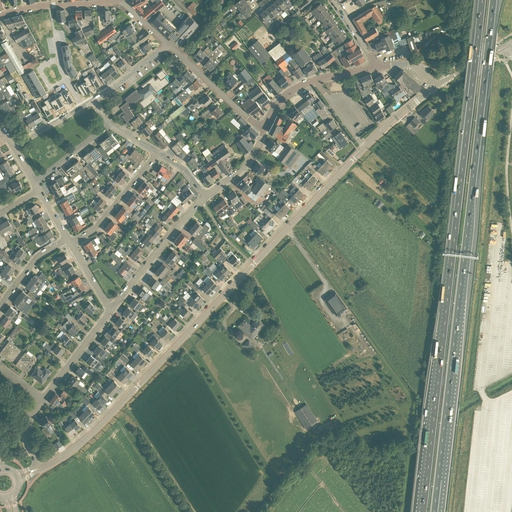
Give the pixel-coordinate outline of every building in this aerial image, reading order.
[(139,11),(146,18),(155,10),(150,5),(149,3),(143,9),(139,4),(146,0),(129,0),(129,1),(134,7),(136,9),(137,9),(139,11)] [(165,5),(160,0),(151,0),(152,1),(154,0),(155,0),(157,2),(150,5),(155,10),(165,5)] [(191,17),(193,16),(187,11),(177,0),(174,0),(186,13),(189,15),(191,17)] [(239,0),(230,7),(232,10),(234,11),(238,8),(246,1),(244,0),(239,0)] [(283,9),(287,5),(282,0),(276,0),(276,1),(283,9)] [(307,0),(298,7),(301,10),(310,2),(309,1),(309,0),(307,0)] [(238,8),(241,12),(249,5),(246,1),(238,8)] [(283,13),(281,10),(283,9),(276,1),(272,4),(281,14),(283,13)] [(187,7),(190,11),(195,15),(197,13),(192,9),(196,6),(193,2),(187,7)] [(311,11),(313,13),(322,6),(320,3),(311,11)] [(277,18),(281,14),(272,4),(268,7),(277,18)] [(241,12),(246,18),(251,14),(249,12),(253,9),(249,5),(241,12)] [(313,13),(315,16),(325,7),(324,5),(322,6),(313,13)] [(372,15),(379,26),(386,22),(375,6),(374,6),(367,10),(353,19),(353,20),(354,20),(354,21),(362,34),(366,32),(360,22),(372,15)] [(273,21),(277,18),(268,7),(264,10),(271,19),(273,22),(273,21)] [(315,16),(317,18),(326,11),(327,10),(325,7),(315,16)] [(56,10),(58,22),(66,21),(64,9),(56,10)] [(110,15),(109,15),(109,10),(102,10),(102,19),(106,19),(106,23),(110,23),(110,15)] [(260,19),(264,24),(267,26),(273,22),(271,19),(264,10),(260,14),(262,17),(260,19)] [(317,18),(319,20),(328,13),(326,11),(317,18)] [(163,17),(164,16),(160,12),(151,23),(175,44),(179,47),(199,25),(191,17),(189,15),(185,19),(187,20),(177,30),(175,28),(163,17)] [(319,20),(321,23),(330,15),(328,13),(319,20)] [(330,15),(321,23),(323,25),(333,16),(331,14),(330,15)] [(23,24),(26,30),(29,28),(21,15),(13,17),(18,26),(23,24)] [(88,42),(85,37),(82,30),(80,26),(76,19),(76,16),(72,17),(72,20),(69,20),(69,27),(70,27),(73,26),(77,36),(72,39),(72,38),(77,45),(83,42),(85,44),(88,42)] [(323,25),(325,27),(334,20),(335,19),(333,16),(323,25)] [(4,20),(11,31),(14,30),(12,28),(16,26),(18,26),(13,17),(4,20)] [(325,27),(326,30),(336,22),(334,20),(325,27)] [(336,22),(326,30),(325,31),(327,33),(336,26),(338,25),(336,22)] [(126,37),(135,31),(135,30),(134,29),(134,28),(131,24),(127,28),(122,32),(123,34),(122,35),(121,34),(117,40),(118,42),(126,37)] [(96,36),(98,41),(99,44),(108,38),(117,32),(112,25),(96,36)] [(95,33),(93,26),(92,27),(92,26),(87,28),(90,35),(95,33)] [(327,33),(329,35),(338,28),(336,26),(327,33)] [(24,48),(37,42),(29,28),(26,30),(14,36),(17,42),(20,40),(24,48)] [(90,35),(87,28),(82,30),(85,37),(90,35)] [(329,35),(331,38),(340,30),(338,28),(329,35)] [(366,41),(378,34),(375,28),(362,35),(364,37),(366,41)] [(331,38),(333,40),(343,31),(341,29),(340,30),(331,38)] [(134,48),(137,46),(148,38),(151,35),(147,31),(137,38),(135,35),(138,33),(135,30),(135,31),(126,37),(126,38),(130,43),(134,48)] [(380,35),(381,38),(389,35),(395,33),(393,30),(391,30),(391,31),(380,35)] [(343,31),(333,40),(335,42),(344,35),(345,34),(343,31)] [(117,32),(108,38),(111,42),(114,40),(115,40),(117,38),(115,34),(117,32)] [(375,44),(378,51),(385,48),(386,51),(393,48),(391,44),(398,41),(396,38),(398,37),(396,32),(395,33),(389,35),(381,38),(383,41),(375,44)] [(335,42),(337,45),(346,37),(344,35),(335,42)] [(412,36),(398,41),(391,44),(393,48),(386,51),(387,51),(397,47),(399,46),(399,45),(400,46),(408,42),(411,52),(417,50),(412,36)] [(4,48),(5,49),(10,45),(10,44),(9,43),(9,42),(8,42),(8,41),(6,38),(3,41),(0,42),(4,48)] [(148,38),(137,46),(139,49),(142,47),(145,52),(149,49),(150,50),(150,49),(151,48),(151,49),(152,48),(151,48),(153,47),(152,46),(152,47),(148,42),(145,44),(143,42),(148,38)] [(344,44),(330,53),(335,58),(339,54),(341,58),(340,58),(345,67),(350,65),(351,66),(355,64),(355,65),(359,63),(364,60),(362,55),(363,54),(359,47),(358,48),(355,44),(354,44),(351,40),(344,44)] [(279,43),(268,51),(271,55),(276,62),(279,66),(281,68),(284,72),(287,69),(283,65),(287,62),(291,67),(293,71),(297,78),(303,74),(299,67),(296,64),(280,43),(279,43)] [(69,45),(62,46),(63,56),(71,55),(69,45)] [(112,47),(119,56),(122,54),(115,45),(112,47)] [(335,58),(330,53),(324,45),(322,48),(323,49),(320,51),(326,57),(325,58),(329,63),(330,63),(329,63),(332,60),(333,60),(334,59),(335,58)] [(200,49),(198,52),(195,49),(192,53),(200,60),(206,54),(208,56),(213,51),(208,46),(203,52),(200,49)] [(213,62),(218,56),(222,52),(217,47),(213,51),(208,56),(211,58),(204,65),(210,70),(216,64),(213,62)] [(294,51),(291,53),(298,62),(303,70),(305,73),(307,76),(317,70),(313,63),(311,64),(310,62),(306,64),(305,63),(311,59),(303,47),(295,52),(294,51)] [(329,63),(325,58),(320,52),(316,55),(312,57),(316,63),(318,62),(322,68),(329,63)] [(0,67),(5,64),(11,61),(6,53),(2,56),(0,56),(0,67)] [(71,55),(63,56),(65,68),(72,65),(71,55)] [(129,64),(134,60),(130,56),(129,57),(128,55),(124,57),(126,59),(129,64)] [(122,59),(121,60),(118,57),(117,58),(113,61),(114,63),(117,67),(119,66),(122,69),(127,65),(122,59)] [(33,67),(39,64),(37,59),(32,62),(31,61),(23,66),(26,72),(33,67)] [(16,70),(11,61),(5,64),(10,73),(12,72),(16,70)] [(78,74),(72,65),(65,68),(71,78),(78,74)] [(118,72),(113,66),(110,67),(109,66),(106,68),(112,76),(115,74),(117,72),(118,72)] [(96,71),(101,79),(104,77),(107,81),(107,80),(109,79),(112,76),(106,68),(101,72),(99,68),(96,71)] [(278,81),(283,87),(289,83),(284,77),(283,75),(285,73),(284,72),(281,68),(279,71),(281,74),(279,76),(281,79),(278,81)] [(142,90),(141,89),(140,89),(138,90),(138,91),(139,92),(138,93),(136,90),(125,99),(127,102),(120,107),(123,111),(117,116),(119,119),(122,116),(127,122),(129,121),(134,116),(130,110),(132,108),(131,107),(142,98),(143,99),(139,102),(144,108),(151,103),(158,112),(161,109),(155,100),(157,98),(152,92),(155,90),(157,93),(170,83),(165,77),(167,75),(162,69),(156,74),(158,77),(155,80),(153,77),(141,86),(143,89),(142,90)] [(27,82),(37,76),(33,70),(23,76),(27,82)] [(173,92),(173,91),(181,84),(191,74),(187,70),(182,76),(183,77),(179,82),(175,78),(167,86),(173,92)] [(398,86),(400,88),(404,83),(408,87),(408,86),(415,93),(417,91),(418,92),(421,88),(422,88),(403,70),(401,70),(398,73),(394,77),(395,77),(392,79),(396,83),(398,86)] [(251,77),(247,71),(240,77),(244,83),(251,77)] [(185,89),(191,84),(189,83),(195,78),(191,74),(181,84),(173,91),(176,94),(181,88),(184,90),(185,89)] [(233,75),(232,76),(229,74),(225,78),(226,80),(224,83),(230,88),(238,80),(233,75)] [(362,94),(364,98),(372,92),(372,91),(378,87),(374,80),(373,80),(370,74),(355,80),(361,94),(362,94)] [(374,80),(378,87),(380,89),(382,92),(387,89),(388,91),(389,91),(396,100),(405,94),(400,88),(398,86),(396,83),(395,84),(389,84),(386,79),(382,74),(374,80)] [(281,90),(269,75),(263,80),(275,95),(281,90)] [(30,87),(40,81),(37,76),(27,82),(30,87)] [(91,78),(88,80),(92,85),(94,84),(96,88),(101,86),(95,76),(91,78)] [(191,95),(188,92),(193,88),(195,90),(201,84),(196,79),(191,84),(185,89),(184,90),(176,97),(181,103),(191,95)] [(92,85),(88,80),(85,81),(82,83),(87,93),(92,91),(90,87),(92,85)] [(33,92),(43,87),(40,81),(30,87),(33,92)] [(75,87),(78,93),(81,92),(83,96),(87,93),(82,83),(78,85),(75,87)] [(270,100),(259,86),(251,92),(248,95),(251,97),(254,101),(259,96),(261,98),(259,101),(261,103),(263,106),(270,100)] [(6,87),(3,89),(0,90),(0,98),(3,97),(3,96),(5,95),(7,98),(11,95),(9,92),(6,87)] [(33,92),(36,98),(46,92),(43,87),(33,92)] [(376,98),(375,99),(371,95),(380,89),(378,87),(372,91),(372,92),(364,98),(365,99),(365,100),(364,100),(369,107),(374,103),(378,100),(376,98)] [(62,95),(65,101),(67,100),(69,104),(74,101),(68,91),(65,93),(62,95)] [(309,92),(304,95),(307,100),(312,106),(315,103),(318,101),(313,95),(312,96),(309,92)] [(1,108),(3,111),(12,106),(14,105),(11,100),(16,97),(14,94),(11,95),(7,98),(8,100),(0,105),(1,108)] [(65,101),(62,95),(59,97),(55,99),(61,109),(65,106),(63,102),(65,101)] [(206,106),(212,100),(207,95),(204,98),(203,97),(198,101),(197,99),(186,108),(181,112),(183,115),(190,110),(192,111),(200,104),(201,105),(202,104),(203,103),(206,106)] [(261,108),(256,101),(255,102),(254,101),(251,97),(241,105),(245,110),(252,115),(261,108)] [(49,103),(52,108),(54,107),(56,111),(61,109),(55,99),(52,101),(49,103)] [(325,108),(323,107),(324,106),(319,100),(318,101),(315,103),(319,108),(315,110),(318,113),(321,117),(327,113),(324,109),(325,108)] [(31,103),(35,110),(30,113),(32,117),(36,123),(40,121),(42,119),(42,120),(37,111),(40,110),(34,101),(31,103)] [(52,108),(49,103),(46,104),(42,106),(47,116),(52,114),(50,110),(52,108)] [(373,114),(381,108),(378,104),(376,105),(374,103),(369,107),(374,113),(373,114)] [(181,112),(186,108),(183,104),(169,115),(170,116),(165,120),(168,123),(181,112)] [(12,106),(3,111),(5,115),(6,114),(7,117),(15,112),(17,114),(21,112),(19,108),(15,111),(12,106)] [(204,112),(207,115),(209,118),(214,114),(218,118),(224,113),(217,106),(212,111),(209,108),(204,112)] [(303,120),(305,118),(302,115),(300,112),(296,108),(294,106),(291,109),(293,111),(289,114),(296,121),(299,124),(303,120)] [(419,114),(426,120),(427,119),(428,119),(431,116),(430,116),(434,112),(428,106),(424,110),(424,109),(421,112),(421,113),(419,114)] [(376,118),(375,118),(375,119),(383,113),(380,109),(381,108),(373,114),(376,118)] [(32,117),(27,120),(23,111),(21,112),(17,114),(22,124),(27,121),(30,127),(30,126),(32,125),(33,125),(36,123),(32,117)] [(385,117),(382,113),(383,113),(375,119),(378,123),(385,117)] [(141,115),(139,116),(137,114),(134,116),(129,121),(130,122),(130,123),(132,126),(133,125),(135,128),(145,120),(141,115)] [(285,128),(281,126),(279,125),(282,119),(277,115),(274,122),(268,132),(281,140),(285,142),(298,125),(295,124),(291,121),(286,117),(285,119),(287,121),(284,125),(286,127),(285,128)] [(241,117),(238,120),(244,126),(247,122),(241,117)] [(420,122),(415,117),(406,127),(414,136),(418,131),(414,127),(420,122)] [(149,134),(153,131),(150,128),(154,125),(150,119),(144,124),(146,126),(142,130),(147,136),(148,135),(149,135),(149,134)] [(332,120),(328,123),(325,125),(323,123),(317,127),(325,136),(330,132),(331,131),(330,130),(336,125),(332,120)] [(242,138),(238,134),(233,138),(237,142),(236,142),(245,153),(251,148),(253,145),(250,141),(248,143),(246,139),(247,138),(248,138),(250,136),(253,139),(258,133),(250,126),(244,133),(243,132),(241,135),(243,137),(242,138)] [(158,142),(163,137),(159,131),(152,136),(153,137),(153,136),(158,142)] [(345,137),(344,137),(340,132),(332,138),(336,144),(345,137)] [(112,135),(106,139),(113,148),(119,143),(112,134),(111,134),(112,135)] [(201,139),(197,134),(192,138),(195,143),(201,139)] [(163,148),(169,143),(163,137),(158,142),(163,147),(162,148),(163,148)] [(335,144),(339,150),(349,143),(345,137),(336,144),(335,144)] [(102,147),(100,148),(107,158),(109,156),(107,152),(113,148),(106,139),(100,144),(100,143),(99,143),(102,147)] [(291,157),(294,153),(296,150),(288,145),(285,148),(276,142),(275,143),(271,139),(269,141),(268,142),(267,143),(267,144),(267,145),(270,147),(268,150),(272,153),(274,151),(280,155),(277,158),(288,166),(293,159),(291,157)] [(176,153),(182,148),(177,142),(171,147),(171,148),(172,147),(176,153)] [(217,149),(219,152),(213,157),(210,152),(209,152),(210,153),(214,158),(217,162),(226,175),(232,171),(226,163),(223,160),(231,154),(224,145),(222,147),(221,146),(217,149)] [(106,158),(107,158),(100,148),(97,150),(94,146),(94,147),(88,152),(93,157),(96,161),(102,156),(104,159),(105,159),(106,158)] [(187,154),(182,148),(176,153),(181,158),(181,159),(187,154)] [(128,158),(133,161),(139,153),(135,150),(134,149),(131,153),(129,152),(125,158),(127,159),(128,158)] [(194,150),(190,154),(193,157),(192,158),(188,162),(194,168),(198,164),(194,160),(197,158),(195,156),(197,154),(194,151),(194,150)] [(323,161),(325,162),(321,165),(327,170),(332,165),(327,160),(329,158),(321,151),(319,153),(317,155),(320,157),(322,158),(323,159),(323,161)] [(96,161),(93,157),(88,152),(83,156),(82,156),(87,162),(88,163),(92,169),(93,168),(94,167),(91,164),(95,161),(96,161)] [(135,163),(133,166),(136,168),(141,161),(142,160),(144,157),(144,156),(144,157),(139,153),(133,161),(135,163)] [(214,158),(210,153),(205,157),(209,162),(205,165),(215,178),(220,175),(215,169),(214,170),(212,168),(213,167),(212,166),(217,162),(214,158)] [(76,171),(79,174),(85,169),(87,172),(86,173),(91,179),(94,176),(89,170),(85,165),(83,167),(78,160),(77,160),(78,160),(72,165),(76,171)] [(0,171),(1,173),(10,167),(7,161),(0,165),(0,164),(0,171)] [(259,174),(261,171),(268,176),(271,172),(257,162),(253,168),(259,174)] [(88,163),(85,165),(89,170),(94,176),(95,177),(98,174),(93,168),(92,169),(88,163)] [(307,165),(315,172),(317,170),(322,175),(327,170),(321,165),(319,163),(316,166),(315,165),(313,165),(313,166),(309,163),(307,165)] [(204,164),(201,166),(203,168),(208,175),(203,178),(207,184),(211,181),(213,180),(215,178),(205,165),(204,164)] [(80,192),(82,190),(79,187),(80,186),(77,181),(75,182),(73,179),(79,174),(76,171),(72,165),(66,169),(65,169),(72,177),(69,179),(73,184),(75,185),(78,190),(80,192)] [(305,177),(313,184),(318,179),(313,174),(315,172),(307,165),(305,167),(309,172),(305,177)] [(156,176),(158,177),(160,174),(163,176),(167,169),(162,166),(156,176)] [(1,173),(4,178),(4,179),(14,173),(10,167),(1,173)] [(119,174),(125,180),(129,175),(119,167),(118,169),(121,172),(119,174)] [(161,179),(164,181),(166,182),(172,172),(167,169),(163,176),(161,179)] [(113,174),(112,177),(121,184),(125,180),(119,174),(116,177),(113,174)] [(50,186),(53,191),(64,186),(63,184),(65,183),(62,177),(56,180),(57,182),(50,186)] [(267,190),(270,186),(267,183),(258,177),(255,181),(258,183),(255,186),(253,184),(250,186),(243,179),(237,184),(247,195),(255,201),(256,200),(259,196),(262,197),(262,198),(263,196),(261,194),(265,189),(267,190)] [(295,177),(294,179),(293,179),(298,184),(300,182),(308,189),(313,184),(305,177),(302,180),(300,179),(299,180),(295,177)] [(290,190),(291,191),(299,199),(304,194),(299,189),(301,187),(298,184),(293,179),(290,183),(294,186),(290,190)] [(383,182),(382,181),(380,179),(378,181),(380,183),(381,184),(380,184),(385,188),(391,193),(392,191),(387,187),(382,183),(383,182)] [(8,187),(12,193),(15,191),(16,192),(20,189),(19,189),(22,187),(19,181),(16,183),(15,182),(8,187)] [(117,188),(109,181),(107,183),(111,186),(108,189),(113,193),(117,188)] [(144,181),(141,185),(147,191),(149,193),(147,190),(149,188),(152,190),(154,189),(144,181)] [(66,191),(64,186),(53,191),(56,197),(63,193),(65,197),(71,194),(78,190),(75,185),(69,189),(66,191)] [(91,190),(95,194),(99,189),(95,185),(91,190)] [(148,196),(145,193),(147,191),(141,185),(137,190),(146,198),(148,196)] [(187,186),(182,190),(182,191),(189,199),(194,194),(187,186)] [(174,198),(169,192),(166,188),(163,192),(171,200),(174,198)] [(102,189),(101,191),(109,198),(113,193),(108,189),(106,192),(102,189)] [(287,201),(289,199),(294,204),(299,199),(291,191),(289,194),(284,189),(283,190),(280,193),(279,194),(287,201)] [(182,191),(177,196),(184,203),(189,199),(182,191)] [(228,196),(232,201),(231,202),(235,207),(236,206),(241,201),(243,204),(246,201),(242,195),(239,198),(234,191),(228,196)] [(260,213),(263,211),(265,208),(268,206),(277,196),(279,194),(280,193),(278,191),(275,194),(274,193),(272,195),(273,196),(260,209),(259,208),(257,210),(260,213)] [(71,194),(65,197),(67,200),(60,203),(63,209),(70,205),(68,202),(74,199),(71,194)] [(139,206),(143,201),(134,194),(130,198),(139,206)] [(285,213),(290,208),(285,203),(287,201),(279,194),(277,196),(281,200),(279,202),(282,206),(280,208),(285,213)] [(106,202),(97,195),(96,197),(99,200),(97,202),(102,207),(106,202)] [(126,203),(135,210),(139,206),(130,198),(126,203)] [(230,211),(230,210),(232,209),(229,206),(224,199),(219,203),(224,210),(227,214),(230,211)] [(179,208),(171,201),(169,203),(170,204),(167,206),(168,207),(175,213),(179,208)] [(95,205),(91,202),(89,204),(98,212),(102,207),(97,202),(95,205)] [(221,217),(223,215),(224,216),(227,214),(224,210),(219,203),(213,208),(221,217)] [(27,217),(28,220),(32,218),(34,217),(32,215),(39,211),(35,205),(29,209),(25,210),(29,216),(27,217)] [(67,215),(77,209),(76,207),(72,209),(70,205),(63,209),(67,215)] [(273,216),(275,213),(280,218),(285,213),(280,208),(277,211),(275,209),(273,211),(268,206),(265,208),(273,216)] [(119,212),(125,217),(128,214),(130,216),(131,216),(132,214),(123,207),(119,212)] [(168,207),(165,210),(164,208),(162,210),(171,218),(175,213),(168,207)] [(276,223),(271,218),(273,216),(265,208),(263,211),(267,214),(264,216),(267,219),(265,221),(271,228),(276,223)] [(142,213),(137,210),(135,213),(141,218),(144,215),(142,213)] [(167,223),(171,218),(162,210),(161,212),(164,214),(165,215),(162,218),(167,223)] [(115,216),(124,224),(126,222),(123,220),(125,217),(119,212),(115,216)] [(131,217),(138,222),(141,218),(135,213),(131,217)] [(42,215),(35,220),(35,221),(36,222),(32,224),(28,226),(30,230),(38,226),(45,221),(42,215)] [(79,222),(76,216),(69,220),(72,225),(79,222)] [(163,228),(157,224),(151,219),(147,223),(154,228),(159,233),(163,228)] [(15,234),(17,233),(18,232),(14,225),(11,226),(8,220),(2,223),(7,231),(10,229),(12,232),(13,231),(15,234)] [(119,230),(121,228),(112,220),(108,225),(114,230),(116,227),(119,230)] [(40,228),(42,232),(49,227),(45,221),(38,226),(30,230),(28,232),(30,235),(36,232),(36,231),(40,228)] [(266,223),(261,228),(267,233),(271,228),(265,221),(264,221),(266,223)] [(86,225),(85,223),(81,225),(79,222),(72,225),(76,231),(86,225)] [(201,234),(203,235),(206,233),(210,228),(205,224),(202,227),(197,222),(193,227),(199,232),(201,234)] [(155,237),(159,233),(154,228),(147,223),(146,223),(144,225),(147,227),(145,229),(146,229),(150,233),(155,237)] [(114,230),(108,225),(104,229),(110,234),(108,237),(113,241),(117,236),(112,233),(114,230)] [(203,240),(199,237),(201,234),(199,232),(193,227),(189,232),(195,236),(196,237),(194,239),(200,244),(203,240)] [(140,232),(152,242),(155,237),(150,233),(146,229),(144,232),(142,230),(140,232)] [(41,235),(37,238),(39,240),(40,239),(44,243),(47,242),(47,239),(54,235),(50,230),(41,235)] [(143,235),(142,237),(140,240),(142,242),(148,246),(152,242),(140,232),(143,235)] [(192,241),(188,238),(181,232),(177,237),(189,247),(190,247),(193,243),(198,247),(200,244),(194,239),(192,241)] [(262,237),(257,232),(252,237),(258,242),(262,237)] [(132,236),(131,238),(140,245),(142,242),(140,240),(134,235),(132,236)] [(21,236),(19,237),(17,238),(22,247),(26,245),(21,236)] [(190,247),(189,247),(177,237),(174,242),(180,247),(183,244),(184,246),(186,248),(184,250),(189,253),(192,249),(190,247)] [(252,237),(247,242),(248,243),(253,247),(258,242),(252,237)] [(94,247),(97,244),(95,241),(94,239),(84,245),(87,251),(94,247)] [(27,253),(17,246),(15,248),(19,251),(16,254),(23,258),(27,253)] [(90,257),(101,250),(99,248),(96,250),(94,247),(87,251),(90,257)] [(117,250),(124,256),(126,253),(120,247),(117,250)] [(143,252),(138,247),(135,250),(132,247),(131,249),(140,256),(143,252)] [(220,248),(217,251),(216,252),(225,261),(228,259),(232,263),(231,263),(232,264),(235,266),(240,261),(230,251),(226,255),(220,248)] [(140,256),(131,249),(127,254),(136,261),(140,256)] [(13,251),(10,256),(9,257),(19,264),(23,258),(16,254),(13,251)] [(169,255),(175,260),(178,262),(181,265),(183,262),(184,263),(187,259),(181,254),(180,256),(173,251),(169,255)] [(110,256),(118,262),(119,264),(128,271),(132,266),(126,261),(123,259),(122,260),(113,252),(110,256)] [(231,271),(224,265),(223,263),(225,261),(216,252),(214,255),(213,255),(212,256),(216,259),(220,263),(217,267),(226,276),(231,271)] [(57,262),(58,266),(59,265),(61,264),(62,264),(68,260),(65,255),(62,257),(61,256),(58,258),(54,261),(55,263),(57,262)] [(165,260),(175,268),(176,266),(173,263),(175,260),(169,255),(165,260)] [(1,267),(11,274),(15,269),(6,261),(4,264),(1,267)] [(119,264),(118,262),(115,266),(112,263),(109,266),(117,273),(118,271),(124,275),(128,271),(119,264)] [(170,273),(172,271),(163,263),(159,268),(168,276),(168,275),(170,273)] [(61,269),(56,271),(59,276),(63,274),(65,277),(66,277),(69,275),(75,271),(72,266),(68,268),(68,267),(65,269),(62,271),(61,269)] [(222,280),(226,276),(217,267),(216,266),(211,271),(207,267),(205,269),(207,271),(211,275),(213,273),(215,274),(222,280)] [(0,274),(7,279),(11,274),(1,267),(0,268),(0,274)] [(155,273),(164,280),(168,276),(159,268),(155,273)] [(30,281),(41,289),(45,284),(47,286),(50,283),(45,277),(46,277),(42,272),(38,278),(35,275),(30,281)] [(155,289),(159,284),(160,283),(152,276),(147,283),(155,289)] [(73,283),(75,286),(82,282),(78,277),(68,283),(69,285),(73,283)] [(217,285),(211,279),(206,284),(213,290),(217,285)] [(26,286),(33,292),(34,293),(33,295),(38,299),(40,296),(36,294),(41,289),(30,281),(26,286)] [(204,299),(198,293),(196,291),(198,289),(193,285),(190,281),(187,283),(195,290),(190,295),(199,304),(204,299)] [(200,287),(202,288),(208,294),(213,290),(206,284),(203,281),(199,285),(196,282),(193,285),(198,289),(200,287)] [(85,288),(82,282),(75,286),(77,290),(73,292),(75,294),(85,288)] [(165,284),(163,287),(164,287),(170,292),(172,290),(165,284)] [(146,304),(148,301),(152,296),(142,288),(138,294),(141,297),(140,299),(146,304)] [(18,296),(29,305),(33,300),(35,302),(38,299),(33,295),(31,297),(23,291),(18,296)] [(325,299),(336,316),(347,308),(335,292),(325,299)] [(72,299),(74,298),(73,295),(72,295),(66,297),(63,293),(59,295),(64,302),(72,299)] [(188,302),(195,309),(199,304),(190,295),(186,300),(182,295),(179,298),(181,300),(186,304),(188,302)] [(14,302),(21,307),(19,309),(21,311),(26,314),(29,310),(26,308),(29,305),(18,296),(14,302)] [(140,311),(144,306),(146,304),(140,299),(138,301),(135,298),(134,298),(134,299),(130,304),(140,311)] [(94,312),(94,311),(96,308),(88,300),(83,306),(91,314),(91,313),(93,313),(94,312)] [(191,313),(184,306),(186,304),(181,300),(178,304),(183,309),(180,312),(186,318),(191,313)] [(6,313),(12,318),(14,314),(17,316),(19,313),(11,307),(6,313)] [(133,320),(136,317),(133,315),(135,313),(128,307),(127,307),(128,308),(123,313),(125,315),(124,317),(125,318),(131,323),(133,320)] [(86,316),(82,313),(81,313),(80,312),(78,314),(80,316),(77,319),(83,325),(84,324),(86,323),(86,322),(88,320),(85,317),(86,316)] [(65,316),(70,321),(73,318),(68,313),(65,316)] [(35,321),(31,319),(26,314),(23,318),(29,322),(32,325),(35,321)] [(160,316),(158,318),(166,326),(169,324),(175,330),(180,324),(174,318),(174,319),(171,315),(168,318),(165,320),(160,316)] [(6,316),(0,323),(6,328),(12,320),(6,316)] [(130,325),(131,323),(125,318),(123,320),(120,317),(120,318),(116,323),(115,323),(123,328),(127,323),(130,325)] [(251,339),(265,325),(258,319),(251,326),(244,320),(238,326),(251,339)] [(73,324),(71,322),(68,324),(66,322),(62,326),(67,330),(68,330),(69,329),(74,335),(75,334),(76,334),(77,333),(77,332),(79,330),(76,327),(77,326),(74,323),(73,324)] [(21,327),(18,325),(9,336),(12,338),(21,327)] [(64,333),(67,330),(62,326),(61,325),(58,328),(64,333)] [(153,325),(152,326),(150,328),(155,332),(156,333),(158,335),(160,333),(158,331),(159,330),(153,325)] [(119,340),(116,338),(121,332),(120,332),(113,326),(113,327),(109,332),(112,335),(110,337),(117,342),(119,340)] [(160,333),(166,339),(171,334),(165,328),(160,333)] [(156,333),(155,332),(148,340),(157,348),(162,343),(159,340),(161,338),(158,335),(156,333)] [(72,340),(66,335),(61,340),(67,346),(72,340)] [(105,337),(101,342),(108,348),(108,347),(113,342),(116,344),(117,342),(110,337),(109,339),(105,336),(105,337)] [(250,351),(255,346),(249,340),(244,346),(250,351)] [(11,361),(20,349),(9,341),(1,352),(8,357),(7,358),(11,361)] [(65,350),(56,343),(54,346),(52,344),(50,346),(47,344),(44,347),(50,351),(52,349),(54,350),(60,356),(65,350)] [(143,350),(140,348),(141,348),(136,343),(134,345),(139,350),(144,355),(146,353),(149,356),(150,356),(149,356),(154,351),(148,345),(143,350)] [(106,363),(102,361),(104,358),(101,357),(106,351),(98,345),(98,346),(94,351),(98,354),(96,356),(102,361),(106,363)] [(32,356),(31,357),(25,353),(16,365),(23,370),(27,366),(24,364),(26,361),(32,366),(34,363),(36,361),(35,360),(35,359),(36,359),(36,358),(33,356),(32,356)] [(123,354),(120,357),(126,363),(129,360),(123,354)] [(146,360),(139,354),(135,359),(141,365),(146,360)] [(93,367),(97,369),(101,364),(104,366),(106,363),(102,361),(96,356),(94,358),(91,355),(91,356),(87,361),(86,361),(93,367)] [(124,366),(126,363),(120,357),(117,361),(118,362),(119,361),(124,366)] [(141,365),(135,359),(130,364),(137,370),(141,365)] [(85,372),(87,373),(90,376),(94,370),(91,368),(90,369),(85,366),(82,370),(79,367),(76,372),(81,377),(85,372)] [(133,373),(127,367),(122,372),(128,378),(133,373)] [(31,376),(35,378),(36,376),(44,382),(51,372),(47,369),(43,374),(36,369),(31,376)] [(122,372),(117,377),(124,383),(128,378),(122,372)] [(78,383),(80,381),(73,376),(69,381),(85,393),(87,390),(78,383)] [(109,385),(116,392),(120,387),(114,381),(109,385)] [(109,385),(105,390),(98,383),(96,385),(103,392),(106,395),(108,393),(111,396),(116,392),(109,385)] [(108,400),(105,397),(106,395),(103,392),(96,385),(94,387),(101,394),(97,399),(103,405),(108,400)] [(64,400),(70,392),(65,388),(59,396),(55,393),(49,401),(56,406),(59,401),(65,405),(67,402),(64,400)] [(97,399),(92,404),(99,410),(103,405),(97,399)] [(295,412),(306,429),(318,421),(307,404),(295,412)] [(95,413),(89,407),(84,412),(90,418),(95,413)] [(90,418),(84,412),(79,416),(85,423),(90,418)] [(46,416),(40,420),(45,427),(42,429),(47,437),(54,432),(49,426),(52,424),(46,416)] [(81,426),(75,420),(70,424),(76,431),(81,426)] [(70,424),(65,428),(71,435),(76,431),(70,424)]
